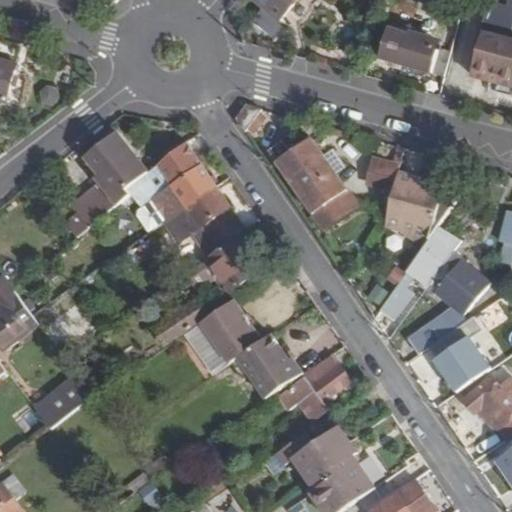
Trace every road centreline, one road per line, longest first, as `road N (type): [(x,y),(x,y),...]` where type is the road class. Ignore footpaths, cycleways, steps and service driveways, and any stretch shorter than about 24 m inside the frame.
road 1 (residential): [(485,511),(196,90)]
road 2 (residential): [(214,65),(511,146)]
road 3 (residential): [(0,185),(135,76)]
road 4 (residential): [(0,6),(131,39)]
